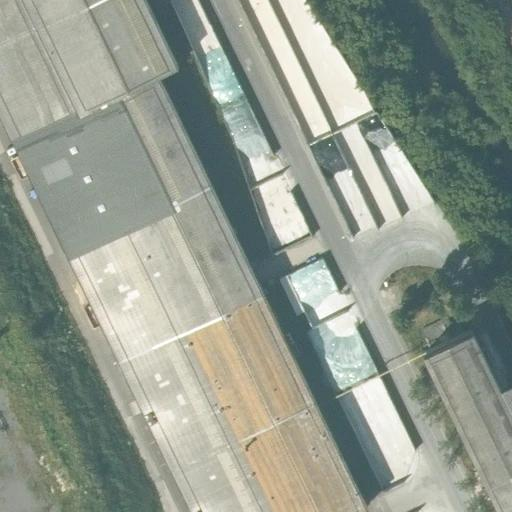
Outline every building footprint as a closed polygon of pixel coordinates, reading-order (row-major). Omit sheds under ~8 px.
[(279,511),(33,0),(0,0),(0,113),(192,511),(279,511)] [(33,0),(279,511),(356,511),(368,507),(160,74),(168,70),(179,65),(147,0),(33,0)] [(311,58),(316,46),(321,48),(326,36),(312,30),(301,53),(311,58)] [(376,224),(420,206),(355,49),(303,71),(302,67),(282,75),(343,223),(371,211),(376,224)] [(205,68),(273,250),(311,236),(285,168),(277,171),(235,57),(205,68)] [(308,327),(334,387),(365,374),(375,370),(361,337),(347,343),(335,315),(308,327)] [(511,511),(511,410),(474,330),(426,353),(501,511),(511,511)]
